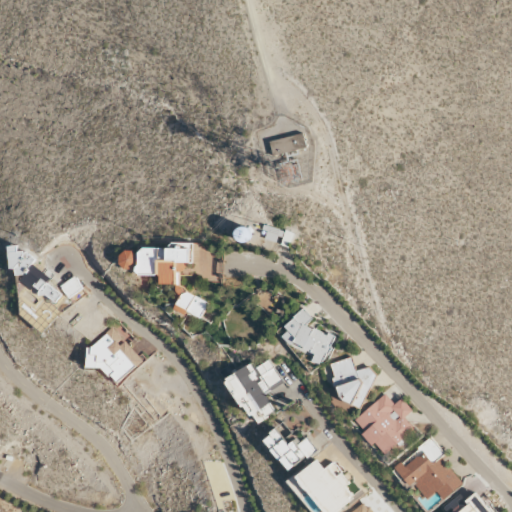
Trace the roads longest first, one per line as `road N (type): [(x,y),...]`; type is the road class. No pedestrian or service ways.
road 1 (residential): [(511,501),(307,284),(286,270),(229,264)]
road 2 (residential): [(245,511),(218,428),(188,372),(65,262)]
road 3 (residential): [(143,511),(104,446),(0,358)]
road 4 (residential): [(400,511),(282,366)]
